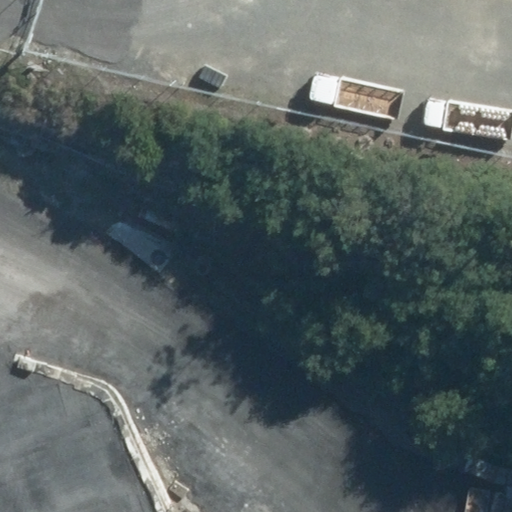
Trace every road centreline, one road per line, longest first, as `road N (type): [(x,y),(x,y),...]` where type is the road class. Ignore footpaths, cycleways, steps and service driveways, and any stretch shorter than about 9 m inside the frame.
road 1 (unknown): [(0,246),(374,511)]
road 2 (unknown): [(76,0),(242,43)]
